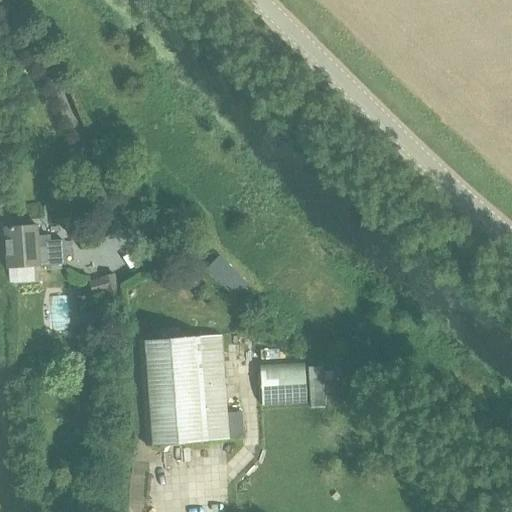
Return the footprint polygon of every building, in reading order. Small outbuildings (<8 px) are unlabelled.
[(37,226),(4,228),(7,268),(10,268),(11,283),(35,282),(34,266),(65,264),(64,240),(46,241),(46,240),(42,239),(38,239),(37,226)] [(239,294),(250,283),(223,257),(212,268),(239,294)] [(121,300),(115,276),(90,283),(94,295),(106,292),(109,303),(121,300)] [(73,313),(72,294),(55,294),(55,313),(73,313)] [(139,341),(147,445),(229,439),(221,335),(139,341)] [(329,408),(329,363),(313,363),(313,408),(329,408)] [(304,364),(260,366),(262,406),(306,404),(304,364)]
